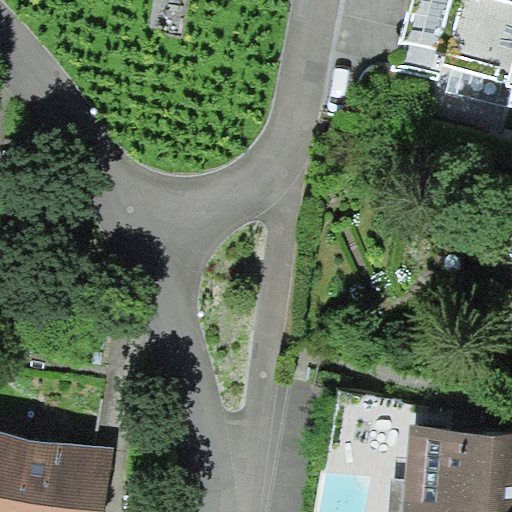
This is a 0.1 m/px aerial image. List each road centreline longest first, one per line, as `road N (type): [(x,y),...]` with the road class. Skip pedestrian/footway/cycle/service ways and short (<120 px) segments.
road 1 (residential): [(244,511),(275,347),(305,67)]
road 2 (residential): [(113,204),(170,308),(203,511)]
road 3 (residential): [(305,67),(246,172),(190,208),(113,204)]
road 4 (residential): [(0,14),(113,204)]
